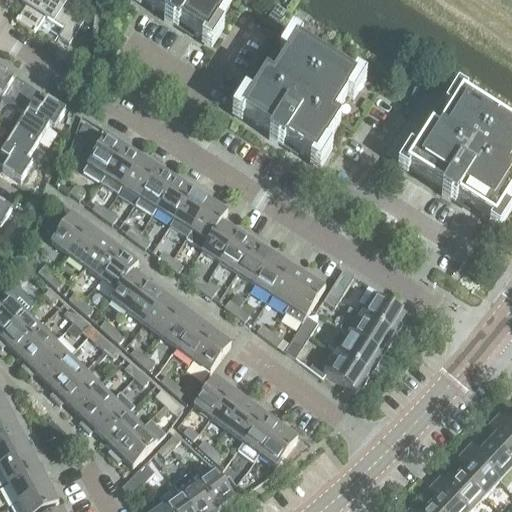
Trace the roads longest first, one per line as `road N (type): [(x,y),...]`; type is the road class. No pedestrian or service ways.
road 1 (residential): [(489,342),(0,31)]
road 2 (residential): [(384,458),(251,362)]
road 3 (tertiary): [(384,458),(489,342)]
